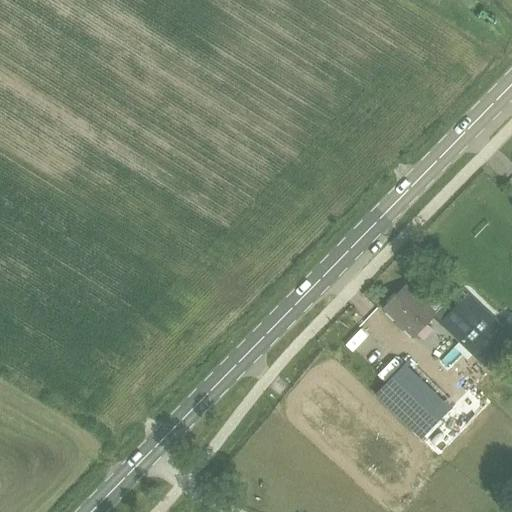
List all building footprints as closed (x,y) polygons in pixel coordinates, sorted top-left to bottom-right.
[(511,133),(497,153),(511,164),(511,133)] [(436,315),(406,287),(385,309),(414,337),(436,315)] [(455,310),(441,324),(461,343),(460,345),(472,357),(474,355),(487,341),(501,327),(500,326),(489,315),(488,316),(467,296),(455,310)] [(383,346),(363,360),(368,368),(388,354),(383,346)] [(404,367),(376,396),(420,438),(448,408),(404,367)]
